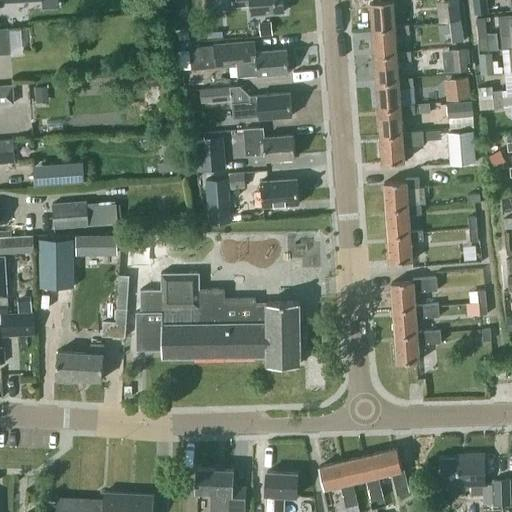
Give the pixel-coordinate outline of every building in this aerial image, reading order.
[(224,0),(225,6),(234,6),(251,5),(252,13),(284,11),(283,0),(224,0)] [(396,27),(395,25),(394,6),(408,5),(407,0),(386,0),(371,1),(372,28),(396,27)] [(459,0),(446,0),(450,20),(462,18),(459,0)] [(397,53),(397,51),(396,33),(410,32),(409,24),(395,25),(396,27),(372,28),(374,55),(397,53)] [(0,29),(0,53),(10,53),(8,29),(0,29)] [(488,43),(488,49),(498,48),(497,32),(479,34),(480,44),(488,43)] [(238,77),(257,75),(289,72),(287,48),(255,51),(254,41),(190,46),(192,68),(237,64),(238,77)] [(452,49),(454,71),(468,70),(465,48),(452,49)] [(399,79),(399,77),(398,60),(411,59),(411,50),(397,51),(397,53),(374,55),(376,81),(399,79)] [(492,52),(479,53),(481,74),(494,73),(492,52)] [(511,70),(508,71),(510,89),(493,91),(492,87),(478,88),(479,98),(493,96),(492,91),(502,90),(503,96),(511,94),(511,70)] [(401,106),(401,104),(400,86),(413,85),(413,76),(399,77),(399,79),(376,81),(378,108),(401,106)] [(472,97),(469,76),(445,78),(447,99),(472,97)] [(0,103),(14,102),(13,85),(0,85),(0,103)] [(50,102),(48,85),(34,86),(36,103),(50,102)] [(231,86),(200,89),(201,102),(232,99),(231,86)] [(493,96),(479,98),(480,108),(511,104),(511,94),(503,96),(502,90),(492,91),(493,96)] [(233,117),(259,115),(259,118),(292,115),(290,93),(250,96),(251,100),(232,101),(233,117)] [(448,118),(473,116),(472,101),(447,103),(448,118)] [(403,133),(403,131),(402,114),(417,113),(416,103),(401,104),(401,106),(378,108),(380,135),(403,133)] [(265,159),(295,157),(294,135),(264,137),(263,127),(244,128),(245,155),(265,154),(265,159)] [(417,130),(403,131),(403,133),(380,135),(382,162),(405,160),(404,145),(424,143),(423,129),(417,130)] [(475,161),(473,130),(448,132),(450,163),(475,161)] [(226,167),(223,136),(193,138),(196,170),(226,167)] [(0,162),(16,161),(14,137),(0,138),(0,162)] [(31,162),(32,182),(83,181),(83,160),(31,162)] [(246,186),(245,171),(205,173),(206,189),(246,186)] [(262,206),(299,203),(298,178),(260,181),(262,206)] [(410,207),(409,204),(408,186),(419,186),(418,178),(407,179),(407,180),(384,182),(386,208),(410,207)] [(503,202),(511,200),(511,191),(502,192),(503,202)] [(88,201),(88,199),(53,202),(55,228),(119,223),(117,199),(88,201)] [(411,233),(411,231),(410,213),(421,212),(420,204),(409,204),(410,207),(386,208),(388,235),(411,233)] [(411,233),(388,235),(390,262),(413,260),(411,240),(423,239),(422,230),(411,231),(411,233)] [(35,252),(34,234),(0,236),(0,249),(0,254),(35,252)] [(117,234),(76,234),(76,254),(118,254),(117,234)] [(42,285),(74,285),(74,238),(41,238),(42,285)] [(137,349),(163,348),(163,356),(268,355),(268,363),(301,363),(300,300),(256,301),(256,297),(225,297),(225,287),(201,287),(200,271),(161,272),(162,289),(141,289),(141,310),(137,310),(137,349)] [(417,307),(417,304),(416,290),(437,289),(436,276),(414,278),(414,280),(392,282),(393,308),(417,307)] [(64,326),(65,289),(41,288),(41,326),(64,326)] [(0,313),(9,313),(8,299),(0,299),(0,313)] [(419,334),(418,331),(417,316),(439,315),(438,303),(417,304),(417,307),(393,308),(395,335),(419,334)] [(125,336),(127,308),(117,307),(116,321),(103,320),(102,335),(125,336)] [(35,312),(2,314),(3,335),(36,334),(35,312)] [(419,334),(395,335),(397,362),(420,360),(419,343),(441,341),(440,329),(418,331),(419,334)] [(91,342),(90,352),(57,350),(55,377),(102,379),(104,343),(91,342)] [(376,476),(379,476),(392,473),(397,494),(410,491),(405,469),(402,470),(397,448),(371,454),(376,476)] [(493,481),(485,481),(485,453),(449,454),(449,458),(441,458),(442,485),(471,485),(472,494),(483,494),(483,503),(493,503),(493,481)] [(376,476),(371,454),(345,460),(351,483),(353,482),(366,479),(371,500),(384,497),(379,476),(376,476)] [(351,483),(345,460),(319,466),(325,489),(340,485),(346,506),(358,503),(353,482),(351,483)] [(244,511),(244,510),(245,487),(233,486),(233,469),(198,468),(197,491),(212,492),(210,511),(244,511)] [(296,496),(297,473),(267,471),(265,495),(267,495),(265,511),(282,511),(284,496),(296,496)] [(511,503),(511,477),(493,477),(494,504),(511,503)] [(98,495),(55,493),(54,510),(18,508),(17,511),(151,511),(153,489),(98,487),(98,495)]
